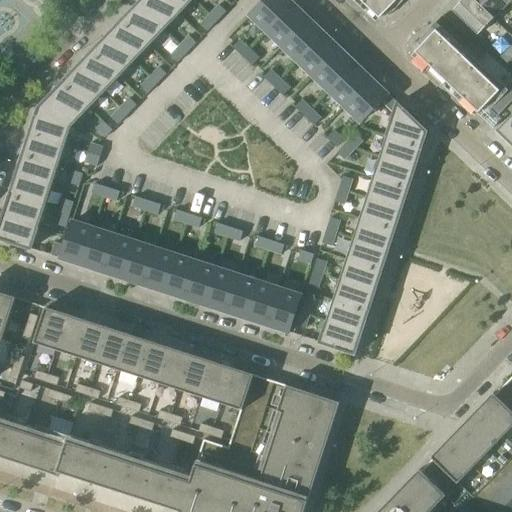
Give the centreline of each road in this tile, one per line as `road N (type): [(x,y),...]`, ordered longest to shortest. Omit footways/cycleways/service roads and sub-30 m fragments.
road 1 (residential): [(449,411),(0,264)]
road 2 (residential): [(511,180),(379,50)]
road 3 (residential): [(0,138),(16,88),(101,0)]
